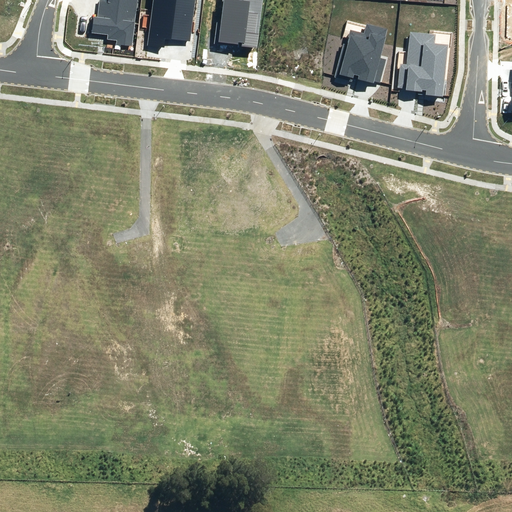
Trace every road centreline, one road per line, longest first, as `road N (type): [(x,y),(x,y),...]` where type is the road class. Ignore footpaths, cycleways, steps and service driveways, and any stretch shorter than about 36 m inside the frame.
road 1 (residential): [(36,70),(246,96),(474,155)]
road 2 (residential): [(474,155),(480,0)]
